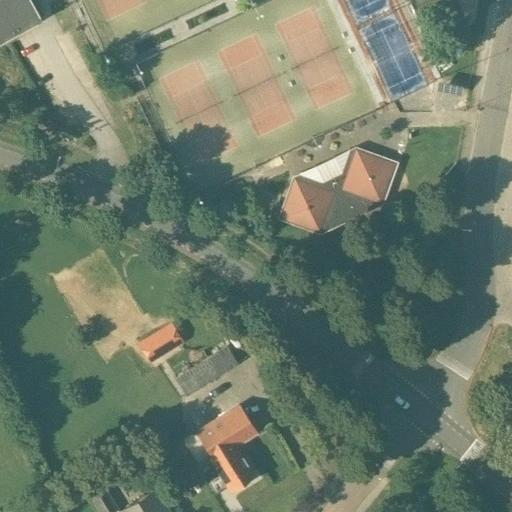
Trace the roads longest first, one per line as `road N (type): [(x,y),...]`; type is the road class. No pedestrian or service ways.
road 1 (secondary): [(426,414),(210,254),(0,155)]
road 2 (unclassified): [(426,414),(475,329),(483,291),(479,212),(511,15)]
